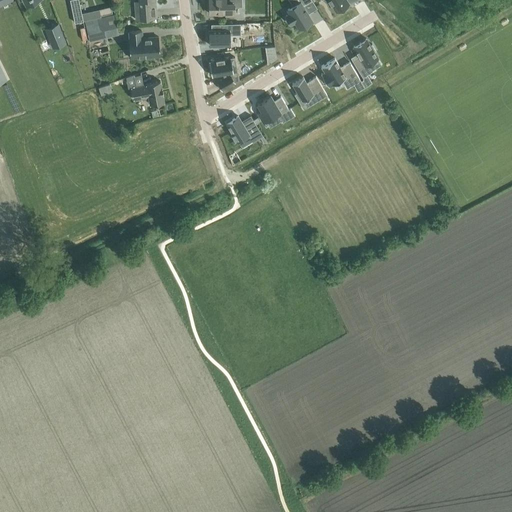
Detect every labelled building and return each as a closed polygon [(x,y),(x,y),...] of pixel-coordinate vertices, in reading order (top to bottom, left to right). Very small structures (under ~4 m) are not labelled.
[(79,0),(70,0),(75,22),(83,20),(82,12),(79,0)] [(86,0),(89,8),(108,2),(107,0),(86,0)] [(140,12),(135,12),(136,19),(147,18),(157,17),(155,0),(139,0),(140,12)] [(209,0),(209,13),(226,13),(226,15),(234,15),(234,6),(242,6),(241,0),(209,0)] [(290,13),(286,15),(291,23),(295,21),(299,27),(312,19),(308,13),(303,5),(311,0),(298,0),(299,1),(293,5),(288,9),(290,13)] [(328,0),(331,4),(332,3),(336,10),(344,5),(350,1),(348,0),(328,0)] [(111,6),(82,12),(84,20),(101,16),(101,15),(112,12),(111,6)] [(85,22),(90,41),(118,34),(113,15),(85,22)] [(211,29),(209,29),(210,44),(230,44),(229,34),(241,34),(241,22),(221,23),(221,29),(211,29)] [(58,23),(49,27),(57,45),(65,42),(58,23)] [(129,39),(130,57),(160,55),(159,38),(146,39),(145,37),(142,37),(141,30),(129,31),(130,38),(129,39)] [(358,52),(351,56),(363,77),(362,79),(366,85),(372,81),(367,73),(373,70),(372,69),(368,62),(377,57),(378,56),(374,51),(376,49),(372,43),(370,44),(366,38),(354,45),(358,52)] [(275,45),(266,46),(268,62),(276,58),(275,45)] [(216,59),(209,60),(212,75),(223,73),(224,78),(217,81),(222,89),(239,79),(235,56),(231,57),(231,56),(224,57),(216,58),(216,59)] [(334,57),(321,65),(322,66),(325,71),(321,73),(329,85),(332,84),(333,84),(342,78),(345,83),(345,84),(347,87),(354,83),(361,79),(360,78),(350,61),(340,66),(339,64),(335,57),(334,57)] [(303,76),(292,83),(297,91),(294,93),(299,101),(311,94),(315,101),(327,94),(323,88),(316,75),(309,79),(310,80),(307,82),(306,81),(303,76)] [(131,87),(133,99),(149,96),(150,104),(164,101),(163,93),(164,93),(162,86),(160,80),(146,83),(146,84),(131,87)] [(110,83),(99,87),(101,95),(112,91),(110,83)] [(271,95),(257,103),(262,110),(258,113),(263,121),(266,120),(278,113),(282,120),(283,121),(295,114),(291,107),(289,108),(281,95),(275,99),(273,100),(271,95)] [(235,117),(226,122),(232,133),(231,134),(232,134),(235,138),(234,139),(235,139),(236,138),(237,140),(238,140),(246,135),(248,134),(252,140),(253,141),(260,137),(263,135),(256,123),(253,119),(251,114),(245,118),(241,120),(238,115),(235,117)] [(147,144),(176,143),(176,124),(146,125),(147,144)]
